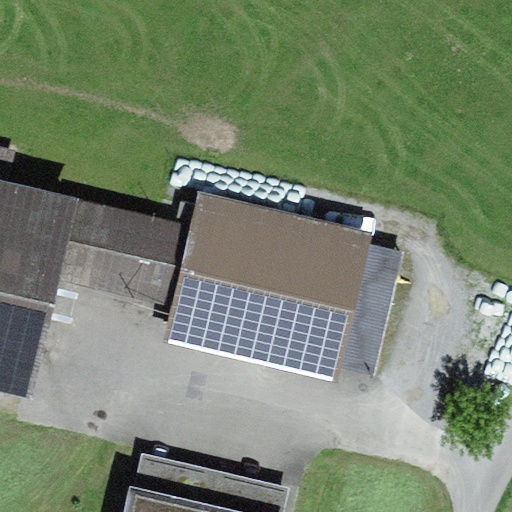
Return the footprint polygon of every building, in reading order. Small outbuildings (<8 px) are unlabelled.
[(0,147),(0,180),(10,183),(18,152),(0,147)] [(370,245),(374,232),(199,192),(196,206),(192,224),(177,221),(10,183),(0,180),(0,386),(32,394),(60,276),(174,302),(165,341),(339,381),(341,370),(370,245)] [(192,224),(196,206),(181,203),(177,221),(192,224)] [(404,253),(370,245),(341,370),(375,377),(404,253)] [(281,511),(287,489),(143,455),(135,488),(131,487),(124,511),(281,511)]
